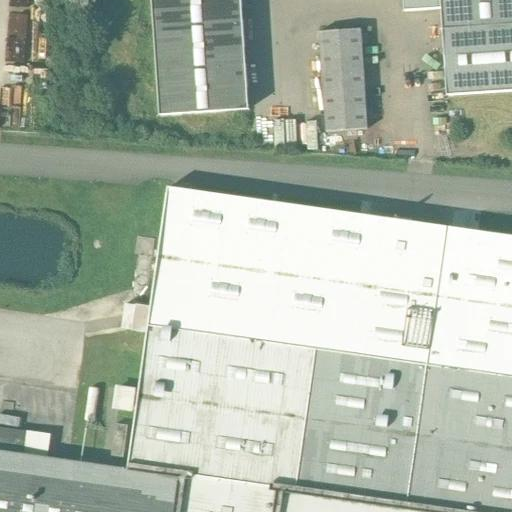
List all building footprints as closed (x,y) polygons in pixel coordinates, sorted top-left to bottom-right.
[(241,0),(152,0),(160,116),(249,110),(241,0)] [(511,0),(403,0),(405,11),(442,9),(448,96),(511,91),(511,0)] [(361,29),(320,32),(327,132),(368,130),(361,29)] [(511,511),(511,237),(168,188),(151,308),(126,305),(122,329),(148,333),(128,470),(23,455),(27,431),(0,427),(0,511),(511,511)] [(134,391),(118,388),(115,408),(131,410),(134,391)] [(128,426),(116,424),(112,456),(123,458),(128,426)]
